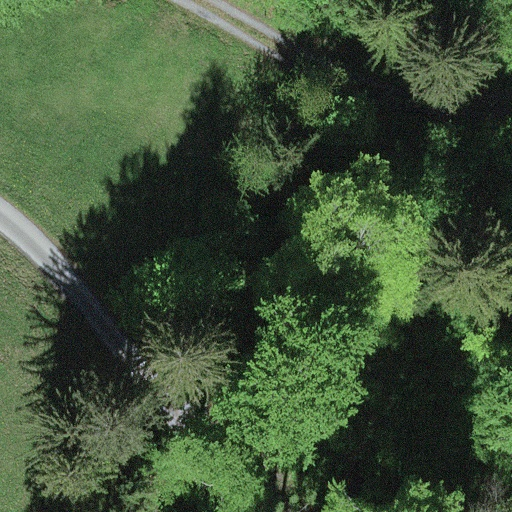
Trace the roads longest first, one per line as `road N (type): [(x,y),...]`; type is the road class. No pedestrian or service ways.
road 1 (track): [(0,214),(118,334),(198,458),(244,511)]
road 2 (track): [(190,0),(426,105),(511,99)]
